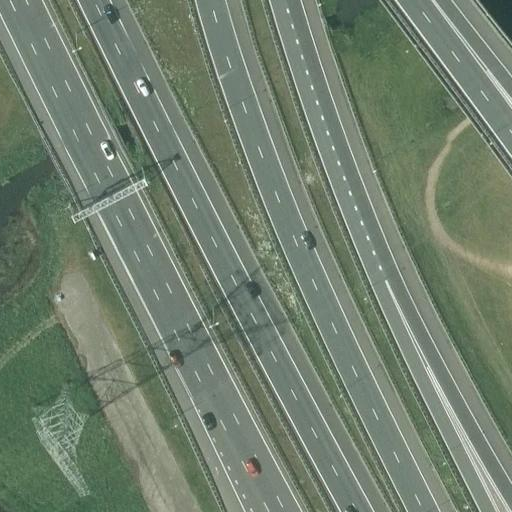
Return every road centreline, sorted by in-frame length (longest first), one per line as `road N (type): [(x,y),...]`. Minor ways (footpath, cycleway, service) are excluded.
road 1 (motorway): [(356,511),(89,0)]
road 2 (motorway): [(15,0),(276,511)]
road 3 (motorway): [(422,511),(291,232),(207,0)]
road 4 (motorway): [(376,282),(275,0)]
road 5 (motorway): [(511,504),(376,282)]
road 6 (motorway): [(488,511),(376,282)]
road 7 (motorway): [(511,129),(415,0)]
